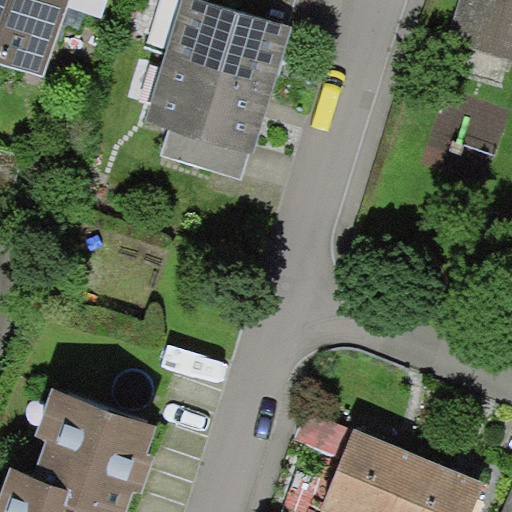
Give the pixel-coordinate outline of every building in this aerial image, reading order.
[(70,0),(0,0),(0,54),(46,70),(70,0)] [(215,0),(215,2),(208,0),(179,0),(142,120),(164,127),(155,155),(243,183),(300,0),(215,0)] [(511,0),(464,0),(451,44),(511,62),(511,0)] [(0,207),(20,155),(0,147),(0,207)] [(161,420),(54,383),(38,429),(48,432),(35,469),(11,460),(0,490),(0,511),(126,511),(134,490),(142,493),(157,451),(151,449),(161,420)] [(467,511),(482,475),(355,427),(325,505),(343,511),(467,511)]
